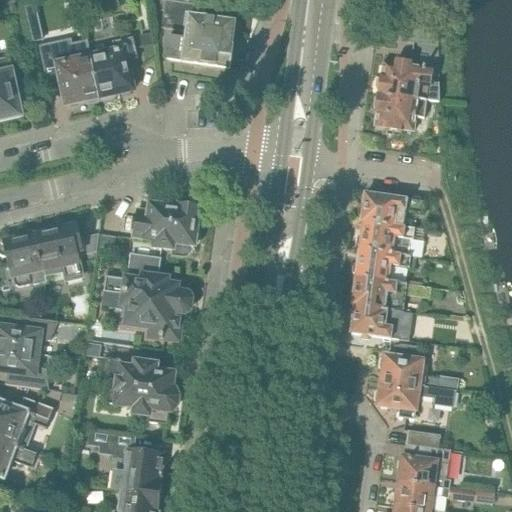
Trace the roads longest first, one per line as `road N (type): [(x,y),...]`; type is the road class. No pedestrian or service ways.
road 1 (residential): [(253,151),(202,511)]
road 2 (track): [(429,176),(447,213),(511,456)]
road 3 (residential): [(0,198),(183,149)]
road 4 (residential): [(183,149),(119,137),(0,164)]
road 5 (secondary): [(247,511),(271,350)]
road 6 (residential): [(364,511),(376,440),(356,409),(313,402)]
road 7 (unclassified): [(313,402),(329,276)]
